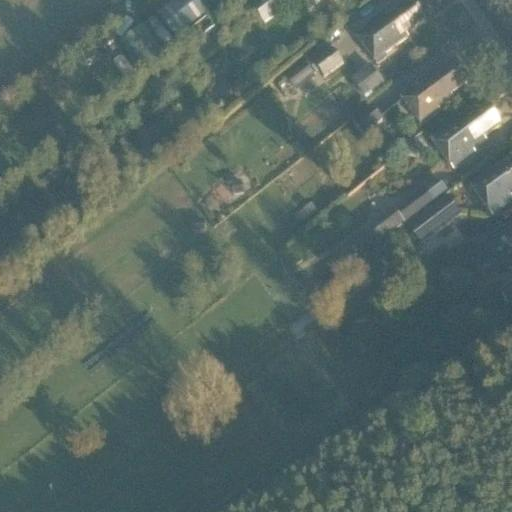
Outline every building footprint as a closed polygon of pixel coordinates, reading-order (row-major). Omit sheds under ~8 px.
[(193,0),(179,0),(157,18),(175,42),(207,17),(193,0)] [(294,0),(262,0),(250,9),(264,27),(296,1),(294,0)] [(425,24),(411,6),(406,9),(404,7),(385,21),(383,18),(355,38),(377,67),(387,60),(385,57),(408,40),(406,38),(425,24)] [(155,20),(147,26),(174,61),(182,55),(155,20)] [(207,22),(188,37),(196,46),(215,31),(207,22)] [(170,60),(144,29),(119,49),(144,80),(170,60)] [(314,67),(324,80),(343,66),(327,44),(304,61),(310,70),(314,67)] [(296,94),(315,80),(304,66),(285,80),(296,94)] [(469,85),(456,66),(451,70),(449,67),(429,81),(427,78),(399,98),(421,128),(440,114),(438,112),(452,101),(451,98),(469,85)] [(365,100),(383,85),(370,68),(351,82),(365,100)] [(352,125),(363,138),(382,123),(371,109),(352,125)] [(501,128),(487,109),(479,115),(475,110),(431,142),(452,172),(475,155),(473,153),(485,143),(483,141),(501,128)] [(433,146),(424,135),(397,155),(400,159),(416,159),(433,146)] [(511,159),(470,189),(492,218),(511,203),(511,201),(511,199),(511,198),(511,159)] [(241,184),(232,186),(234,199),(244,197),(241,184)] [(436,229),(440,234),(461,217),(447,199),(406,230),(417,244),(436,229)] [(309,220),(316,214),(311,208),(304,213),(309,220)] [(193,235),(206,234),(205,224),(192,225),(193,235)] [(511,231),(502,239),(471,262),(480,273),(511,254),(511,231)] [(345,273),(367,256),(356,242),(334,260),(345,273)] [(459,265),(475,253),(467,243),(451,255),(459,265)] [(509,310),(511,307),(511,284),(498,295),(509,310)] [(384,370),(371,379),(375,386),(382,396),(396,386),(396,385),(384,370)]
